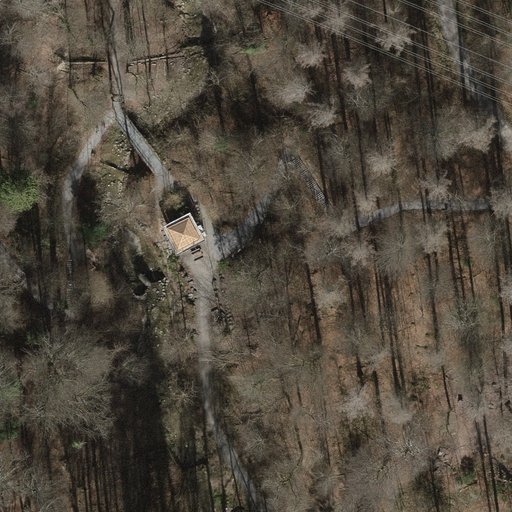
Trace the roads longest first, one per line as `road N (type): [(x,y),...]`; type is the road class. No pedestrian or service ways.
road 1 (track): [(511,189),(403,198),(348,231),(303,191)]
road 2 (track): [(445,0),(469,75),(511,139)]
